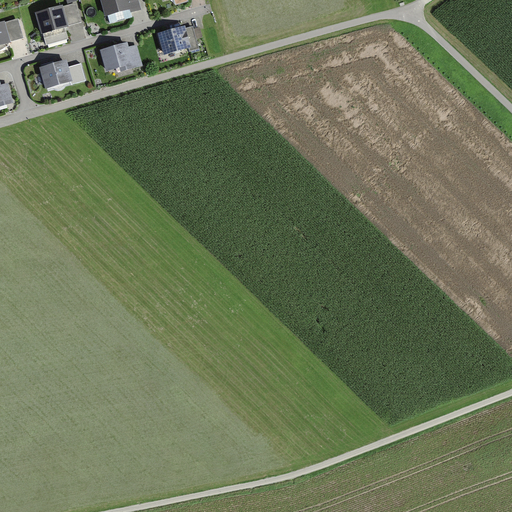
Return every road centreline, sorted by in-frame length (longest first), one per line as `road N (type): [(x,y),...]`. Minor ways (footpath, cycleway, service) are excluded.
road 1 (unclassified): [(511,108),(411,14),(392,13),(28,115)]
road 2 (track): [(116,511),(293,475),(511,392)]
road 3 (residential): [(15,64),(206,9)]
